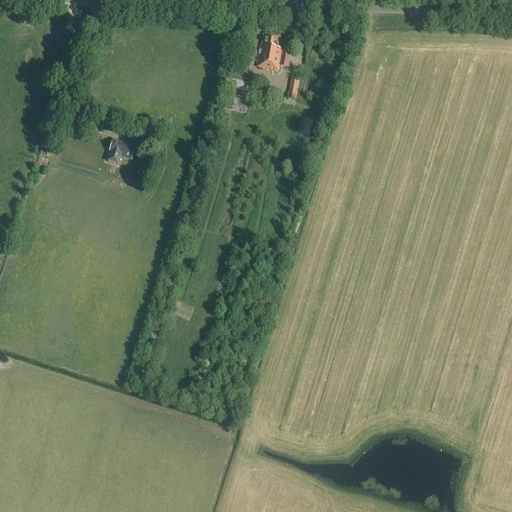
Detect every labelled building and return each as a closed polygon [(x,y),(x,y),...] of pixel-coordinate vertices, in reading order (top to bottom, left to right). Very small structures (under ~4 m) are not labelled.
[(278,49),(280,38),(263,35),(261,47),(260,46),(256,68),(271,71),(271,70),(279,72),(280,68),(288,69),(291,51),(278,49)] [(250,100),(251,93),(254,77),(248,76),(251,61),(236,57),(228,96),(250,100)] [(296,98),(299,82),(291,80),(288,96),(296,98)] [(326,127),(330,113),(321,110),(317,124),(326,127)] [(230,118),(223,116),(220,128),(226,130),(230,118)] [(157,151),(160,141),(145,137),(142,147),(157,151)] [(130,162),(135,148),(112,141),(108,153),(109,154),(107,163),(117,166),(119,159),(130,162)]
